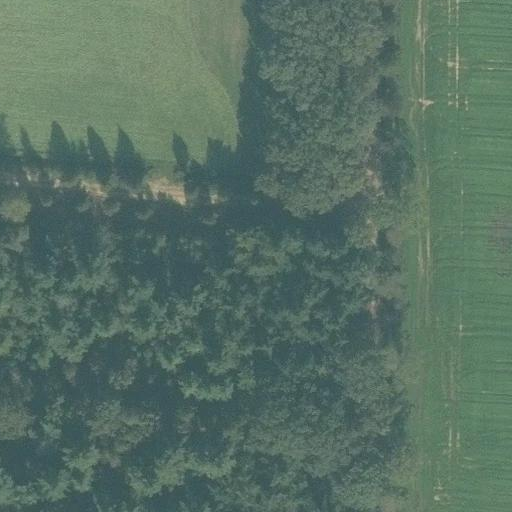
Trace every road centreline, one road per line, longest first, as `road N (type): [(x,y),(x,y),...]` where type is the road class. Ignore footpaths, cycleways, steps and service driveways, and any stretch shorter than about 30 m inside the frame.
road 1 (track): [(375,214),(0,177)]
road 2 (track): [(368,453),(375,214)]
road 3 (track): [(375,214),(377,0)]
